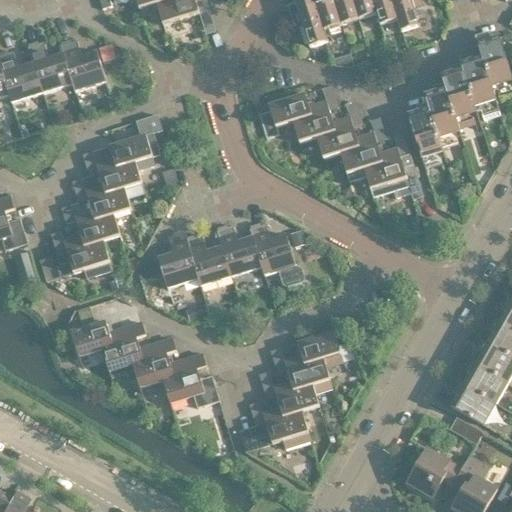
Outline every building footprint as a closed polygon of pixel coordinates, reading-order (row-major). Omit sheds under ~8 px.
[(97,0),(101,11),(111,8),(108,0),(97,0)] [(133,0),(137,10),(154,5),(170,0),(133,0)] [(194,3),(193,0),(170,0),(154,5),(160,27),(207,12),(203,0),(194,3)] [(326,42),(322,31),(312,0),(299,0),(300,2),(294,4),(294,5),(287,7),(294,31),(301,29),(307,48),(326,42)] [(312,0),(322,31),(339,25),(331,0),(312,0)] [(331,0),(339,25),(357,20),(350,0),(331,0)] [(350,0),(357,20),(376,14),(371,0),(350,0)] [(379,26),(397,20),(391,0),(371,0),(376,14),(379,26)] [(391,0),(397,20),(401,32),(418,27),(413,10),(410,0),(391,0)] [(422,7),(419,0),(410,0),(413,10),(422,7)] [(475,38),(480,56),(496,103),(511,98),(511,81),(498,38),(489,40),(487,34),(475,38)] [(61,55),(70,87),(73,94),(105,84),(95,52),(80,57),(75,42),(58,47),(61,55)] [(25,48),(29,64),(39,96),(70,87),(61,55),(47,59),(42,43),(25,48)] [(109,48),(96,52),(99,63),(113,59),(109,48)] [(11,52),(0,55),(0,67),(8,98),(10,105),(39,96),(29,64),(16,68),(11,52)] [(500,116),(496,103),(480,56),(471,59),(469,53),(458,57),(460,64),(479,123),(500,116)] [(481,129),(479,123),(460,64),(447,68),(449,74),(441,76),(443,84),(460,136),(481,129)] [(464,149),(460,136),(443,84),(431,87),(433,93),(424,96),(426,104),(443,156),(464,149)] [(270,106),(282,102),(280,95),(268,99),(270,106)] [(275,128),(291,123),(327,112),(325,103),(307,108),(303,96),(282,102),(270,106),(268,107),(270,113),(258,117),(265,141),(278,137),(275,128)] [(108,104),(111,113),(120,110),(117,101),(108,104)] [(416,113),(407,116),(425,175),(447,168),(443,156),(426,104),(414,108),(416,113)] [(89,108),(80,111),(81,117),(91,114),(89,108)] [(331,124),(327,112),(291,123),(298,145),(315,139),(352,128),(349,119),(331,124)] [(63,128),(60,120),(49,123),(51,131),(63,128)] [(355,139),(352,128),(315,139),(322,160),(339,155),(375,144),(372,134),(355,139)] [(136,163),(138,171),(155,166),(153,159),(160,156),(153,134),(145,136),(109,147),(114,160),(96,166),(99,175),(136,163)] [(364,178),(362,170),(399,158),(398,157),(396,149),(378,155),(375,144),(339,155),(348,183),(364,178)] [(406,180),(413,201),(419,199),(421,197),(408,154),(398,157),(399,158),(362,170),(364,178),(372,201),(389,195),(387,186),(406,180)] [(86,193),(89,200),(123,190),(126,201),(145,195),(142,185),(138,171),(136,163),(99,175),(103,188),(86,193)] [(340,192),(343,201),(352,199),(349,189),(340,192)] [(75,219),(78,228),(113,218),(130,212),(126,201),(123,190),(89,200),(93,214),(75,219)] [(0,216),(4,215),(14,212),(9,199),(0,201),(0,216)] [(7,225),(4,215),(0,216),(0,239),(0,240),(4,252),(27,245),(20,221),(7,225)] [(119,238),(113,218),(78,228),(82,240),(64,246),(66,254),(102,244),(119,238)] [(418,231),(416,225),(414,218),(407,221),(405,224),(408,234),(410,233),(418,231)] [(291,270),(295,268),(285,235),(268,240),(264,225),(247,230),(250,239),(260,270),(262,278),(278,273),(282,289),(287,292),(299,289),(301,285),(298,274),(291,270)] [(215,233),(219,248),(229,280),(260,270),(250,239),(236,243),(231,228),(215,233)] [(289,236),(293,250),(305,246),(301,232),(289,236)] [(166,291),(196,282),(187,242),(184,234),(166,239),(171,255),(156,260),(166,291)] [(196,282),(198,289),(229,280),(219,248),(206,252),(201,237),(187,242),(196,282)] [(66,254),(70,265),(59,268),(63,278),(82,272),(85,282),(111,274),(102,244),(66,254)] [(12,258),(17,274),(31,270),(26,254),(12,258)] [(127,261),(130,273),(132,273),(138,262),(133,259),(127,261)] [(138,280),(139,283),(156,277),(151,261),(149,261),(138,280)] [(119,278),(113,280),(117,290),(123,288),(119,278)] [(65,288),(57,284),(54,289),(62,293),(65,288)] [(152,294),(147,304),(159,310),(164,300),(152,294)] [(511,332),(511,304),(506,301),(501,311),(505,313),(499,324),(494,322),(511,332)] [(89,308),(76,312),(81,327),(93,324),(89,308)] [(215,308),(206,310),(209,319),(218,316),(215,308)] [(511,360),(511,332),(494,322),(489,332),(493,334),(487,345),(483,343),(482,343),(511,360)] [(78,357),(100,350),(136,339),(145,336),(141,323),(109,333),(106,323),(71,334),(78,357)] [(332,333),(297,344),(300,356),(283,362),(286,371),(323,359),(326,370),(342,365),(339,355),(332,333)] [(107,373),(131,366),(166,355),(175,353),(171,340),(139,349),(136,339),(100,350),(107,373)] [(511,360),(482,343),(470,364),(507,385),(511,375),(511,360)] [(166,355),(131,366),(138,389),(162,381),(197,371),(206,368),(202,355),(169,365),(166,355)] [(273,389),(276,397),(311,386),(312,387),(330,382),(326,370),(323,359),(286,371),(290,383),(273,389)] [(495,406),(507,385),(470,364),(465,374),(469,376),(463,387),(459,385),(495,406)] [(200,380),(197,371),(162,381),(169,404),(192,397),(195,409),(218,402),(211,377),(200,380)] [(482,428),(495,406),(459,385),(453,395),(457,397),(451,409),(482,428)] [(262,415),(265,423),(301,412),(301,413),(318,408),(312,387),(311,386),(276,397),(280,410),(262,415)] [(301,413),(301,412),(265,423),(268,433),(258,436),(262,448),(282,442),(285,450),(310,442),(301,413)] [(475,447),(482,435),(455,420),(448,432),(475,447)] [(427,451),(419,465),(406,486),(432,500),(441,485),(451,490),(455,483),(454,482),(461,471),(427,451)] [(455,483),(451,490),(461,496),(452,511),(484,511),(496,492),(483,484),(490,471),(468,458),(461,471),(454,482),(455,483)] [(12,492),(8,499),(1,511),(23,511),(29,502),(12,492)] [(0,511),(1,511),(8,499),(0,494),(0,511)]
